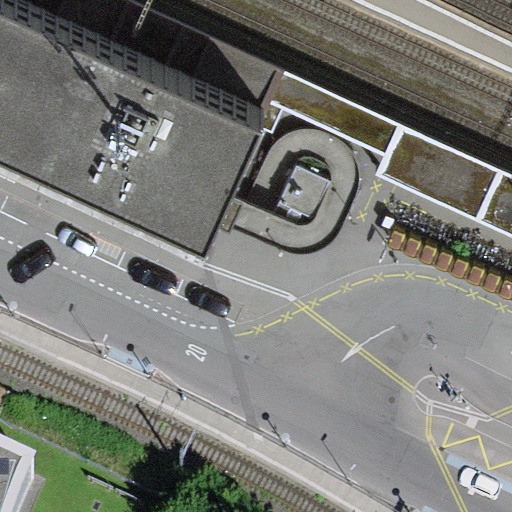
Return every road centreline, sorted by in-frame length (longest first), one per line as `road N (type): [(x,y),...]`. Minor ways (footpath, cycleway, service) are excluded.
road 1 (residential): [(0,276),(274,409)]
road 2 (residential): [(511,344),(419,310),(394,310),(340,335),(305,364),(274,409)]
road 3 (residential): [(274,409),(496,511)]
